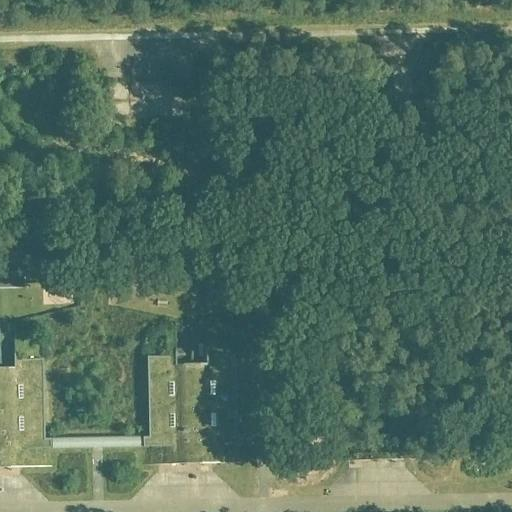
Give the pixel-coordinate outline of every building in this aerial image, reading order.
[(172,101),(134,101),(134,132),(192,133),(192,106),(171,106),(172,101)] [(0,261),(0,272),(20,272),(20,262),(0,261)] [(0,332),(0,353),(19,354),(20,333),(0,332)] [(180,360),(149,360),(151,440),(99,441),(99,451),(145,450),(173,450),(173,466),(146,467),(146,468),(246,466),(246,465),(218,465),(218,449),(246,448),(240,448),(240,439),(246,439),(246,438),(240,439),(238,358),(208,359),(208,368),(180,369),(180,360)] [(71,451),(99,451),(99,441),(46,442),(44,362),(15,362),(15,371),(0,371),(0,470),(53,469),(53,468),(25,468),(25,452),(71,451)] [(402,457),(400,363),(365,363),(366,458),(351,458),(351,462),(418,460),(417,457),(402,457)]
